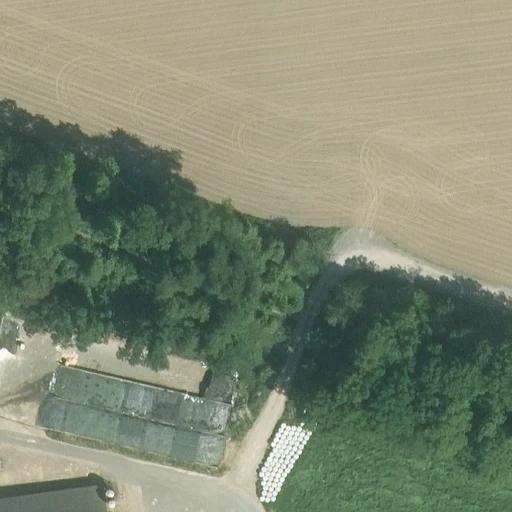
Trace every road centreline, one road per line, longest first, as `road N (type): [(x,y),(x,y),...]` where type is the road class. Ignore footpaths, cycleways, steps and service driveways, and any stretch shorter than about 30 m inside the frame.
road 1 (track): [(235,493),(341,261),(511,312)]
road 2 (unclassified): [(0,436),(235,493),(250,511)]
